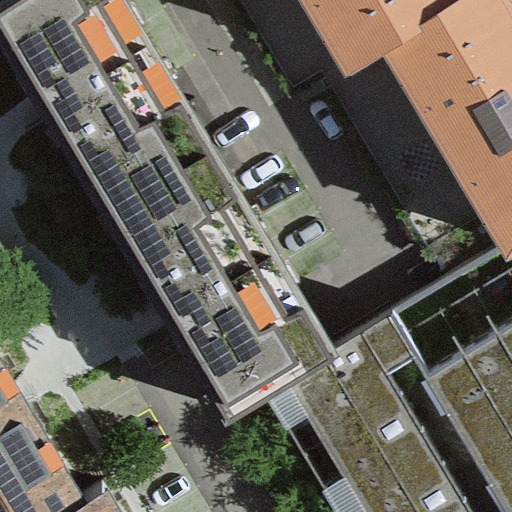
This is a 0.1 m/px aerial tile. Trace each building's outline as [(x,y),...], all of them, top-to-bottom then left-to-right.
[(0,0),(0,26),(32,80),(105,201),(210,138),(127,0),(0,0)] [(241,0),(294,87),(322,70),(439,0),(241,0)] [(439,0),(322,70),(429,247),(494,209),(511,236),(511,235),(511,1),(511,0),(439,0)] [(262,385),(286,371),(333,343),(210,138),(105,201),(156,286),(229,408),(263,387),(262,385)] [(511,511),(511,314),(426,366),(511,507),(511,511),(510,511),(475,511),(386,364),(418,345),(395,306),(333,343),(286,371),(371,511),(511,511)] [(0,511),(47,511),(82,492),(81,490),(20,389),(0,355),(0,511)] [(123,511),(102,477),(81,490),(82,492),(47,511),(123,511)]
